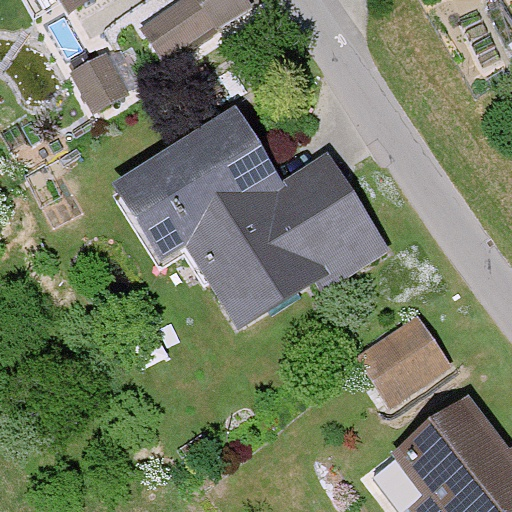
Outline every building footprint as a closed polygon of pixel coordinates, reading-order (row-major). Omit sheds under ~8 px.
[(61,0),(77,25),(116,0),(61,0)] [(144,37),(168,72),(254,13),(244,0),(189,0),(192,4),(144,37)] [(112,41),(72,59),(91,104),(132,86),(112,41)] [(193,258),(244,341),(389,251),(328,154),(279,184),(241,123),(120,198),(167,274),(193,258)] [(362,373),(390,416),(452,376),(424,333),(362,373)] [(427,511),(511,511),(511,468),(467,415),(400,470),(431,508),(427,511)]
